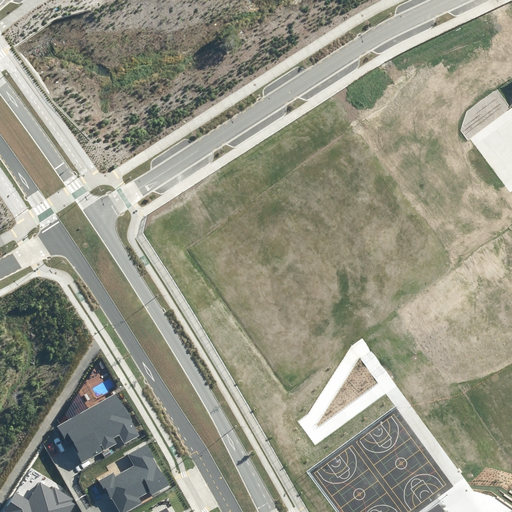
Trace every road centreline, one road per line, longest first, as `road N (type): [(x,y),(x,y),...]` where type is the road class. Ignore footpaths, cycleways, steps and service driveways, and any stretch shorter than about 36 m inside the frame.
road 1 (residential): [(443,0),(377,33),(96,216)]
road 2 (secondary): [(96,216),(272,511)]
road 3 (secondary): [(233,511),(58,235)]
road 4 (secondary): [(0,81),(96,216)]
